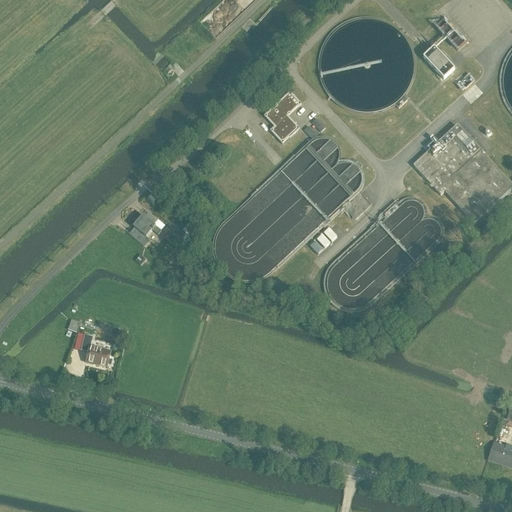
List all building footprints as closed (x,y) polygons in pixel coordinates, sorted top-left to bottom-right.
[(443,80),(454,70),(434,49),(423,59),(443,80)] [(298,108),(301,105),(290,93),(265,117),(275,128),(270,132),(282,144),(288,138),(290,139),(300,130),(287,117),(298,108)] [(396,107),(404,100),(403,98),(401,100),(398,102),(396,104),(394,105),(396,107)] [(398,110),(408,101),(405,99),(404,100),(396,107),(398,110)] [(321,134),(325,130),(317,120),(312,125),(321,134)] [(474,226),(511,190),(511,187),(511,186),(457,127),(413,167),(440,197),(445,193),(474,225),(474,226)] [(313,141),(317,137),(309,128),(305,132),(313,141)] [(138,232),(133,238),(144,247),(150,241),(146,238),(152,231),(158,236),(161,232),(165,227),(157,221),(153,225),(143,216),(133,228),(138,232)] [(324,235),(331,243),(337,238),(329,230),(324,235)] [(322,236),(317,241),(325,249),(330,244),(322,236)] [(310,248),(318,256),(323,251),(315,243),(310,248)] [(140,266),(146,260),(141,256),(135,262),(140,266)] [(77,334),(80,324),(71,321),(68,331),(77,334)] [(75,350),(81,351),(85,336),(78,334),(75,350)] [(112,368),(114,359),(110,358),(111,353),(91,347),(93,338),(85,336),(81,351),(89,353),(86,365),(100,368),(100,366),(107,368),(108,367),(112,368)] [(511,469),(511,449),(494,443),(488,461),(511,469)]
